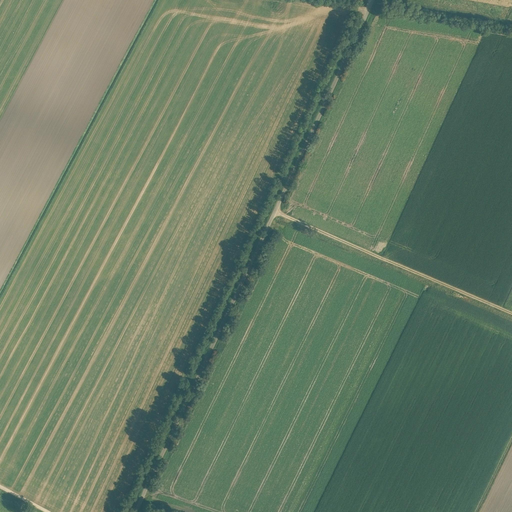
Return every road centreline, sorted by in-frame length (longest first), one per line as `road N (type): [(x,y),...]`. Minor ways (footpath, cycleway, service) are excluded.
road 1 (track): [(135,511),(373,0)]
road 2 (track): [(275,210),(511,311)]
